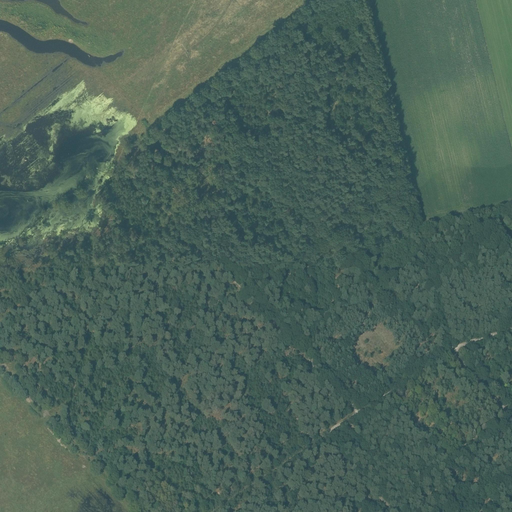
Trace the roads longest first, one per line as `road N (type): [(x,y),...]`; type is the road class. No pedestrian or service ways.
road 1 (track): [(511,415),(450,351),(404,176),(324,229),(198,94),(0,254)]
road 2 (track): [(511,331),(450,351),(208,511)]
road 3 (track): [(359,411),(115,156)]
